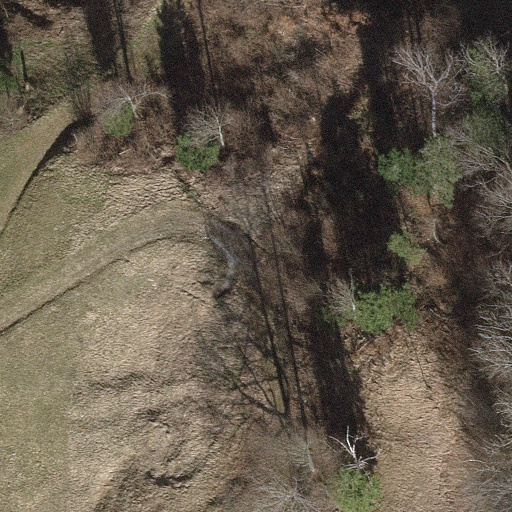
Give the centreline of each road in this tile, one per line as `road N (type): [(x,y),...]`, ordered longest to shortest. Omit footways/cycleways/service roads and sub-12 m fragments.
road 1 (track): [(0,327),(103,250),(139,233),(199,227),(238,244),(263,273),(277,313),(287,511)]
road 2 (track): [(0,201),(29,155),(150,53),(183,0)]
road 3 (track): [(238,244),(300,179),(387,34)]
